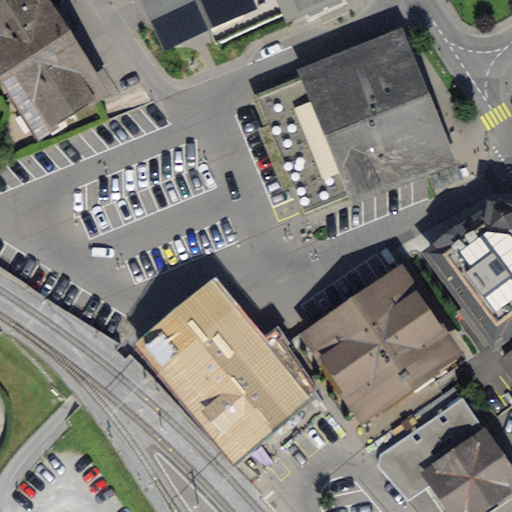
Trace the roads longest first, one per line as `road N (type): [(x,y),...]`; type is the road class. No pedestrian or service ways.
road 1 (residential): [(279,278),(511,171)]
road 2 (residential): [(419,6),(203,101)]
road 3 (residential): [(279,278),(210,283),(156,315),(122,353)]
road 4 (residential): [(84,0),(151,88),(203,101)]
